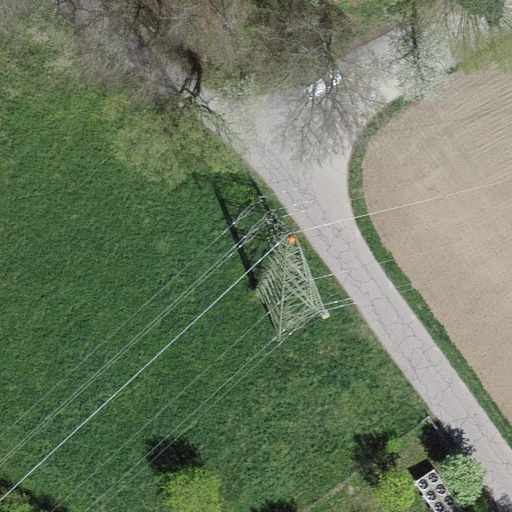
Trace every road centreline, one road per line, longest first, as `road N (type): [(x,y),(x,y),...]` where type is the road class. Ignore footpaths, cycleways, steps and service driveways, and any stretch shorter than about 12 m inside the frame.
road 1 (unclassified): [(511,485),(309,206),(100,0)]
road 2 (track): [(511,5),(393,85),(346,141),(309,206)]
